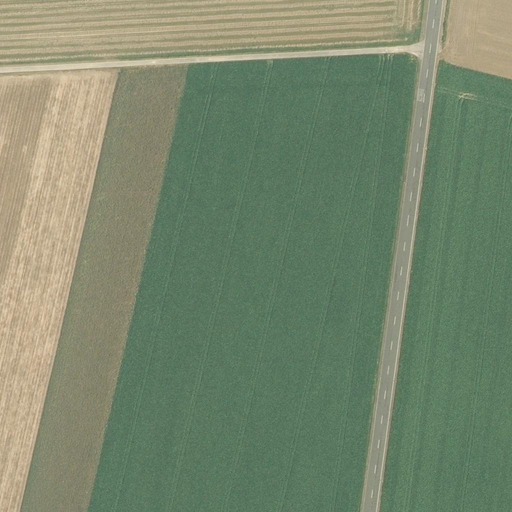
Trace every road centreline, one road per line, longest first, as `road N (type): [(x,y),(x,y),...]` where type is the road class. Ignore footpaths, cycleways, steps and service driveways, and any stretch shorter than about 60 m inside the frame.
road 1 (tertiary): [(436,0),(370,511)]
road 2 (track): [(0,76),(430,53)]
